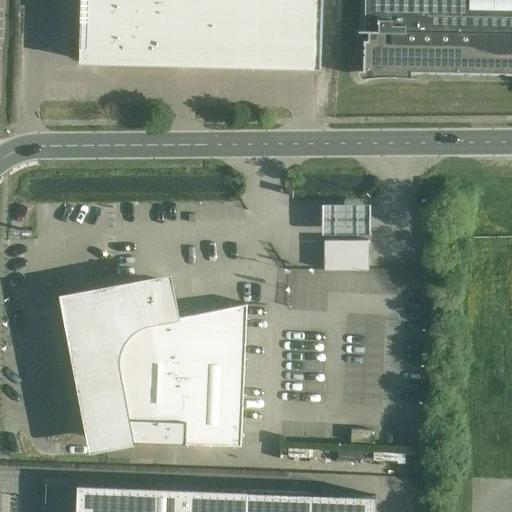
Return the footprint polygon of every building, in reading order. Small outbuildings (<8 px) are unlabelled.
[(315,0),(94,0),(93,63),(313,70),(315,0)] [(361,77),(363,78),(382,77),(391,76),(412,78),(411,72),(511,72),(511,0),(359,0),(359,33),(367,33),(367,39),(363,39),(362,70),(359,70),(359,71),(359,74),(359,75),(361,77)] [(325,212),(325,241),(369,242),(369,213),(325,212)] [(368,269),(369,242),(325,241),(324,268),(368,269)] [(247,303),(167,318),(161,282),(143,286),(137,287),(130,289),(124,292),(118,295),(113,299),(108,303),(103,307),(98,312),(94,317),(91,323),(88,329),(85,335),(83,342),(82,348),(81,355),(81,361),(82,368),(83,375),(95,439),(186,443),(241,445),(247,303)] [(377,511),(378,495),(335,494),(77,484),(76,511),(377,511)]
